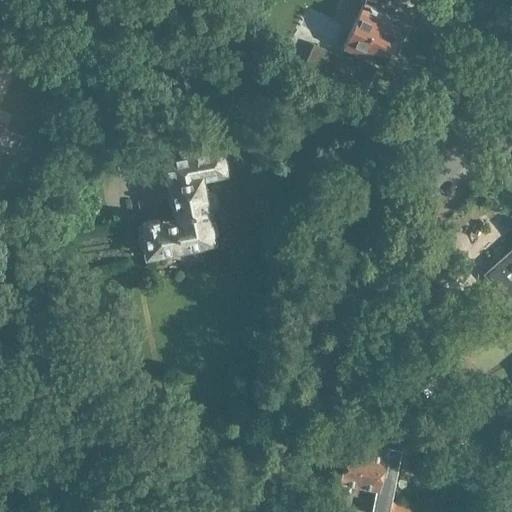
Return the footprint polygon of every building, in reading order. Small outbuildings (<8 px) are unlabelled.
[(361,50),(384,61),(391,44),(398,47),(404,34),(398,31),(399,28),(375,17),(383,0),(357,0),(363,3),(343,46),(360,54),(361,50)] [(0,58),(11,51),(0,35),(0,58)] [(137,222),(144,255),(214,241),(213,236),(217,232),(215,222),(209,220),(209,216),(213,214),(212,210),(218,207),(215,194),(209,192),(208,188),(203,189),(201,178),(227,173),(223,149),(164,161),(167,179),(166,180),(173,215),(137,222)] [(511,250),(497,264),(498,264),(495,267),(494,266),(486,273),(511,302),(511,250)] [(346,446),(340,480),(341,481),(339,490),(353,493),(355,484),(376,488),(384,445),(365,442),(364,449),(346,446)] [(408,511),(412,499),(390,494),(375,491),(371,511),(408,511)]
